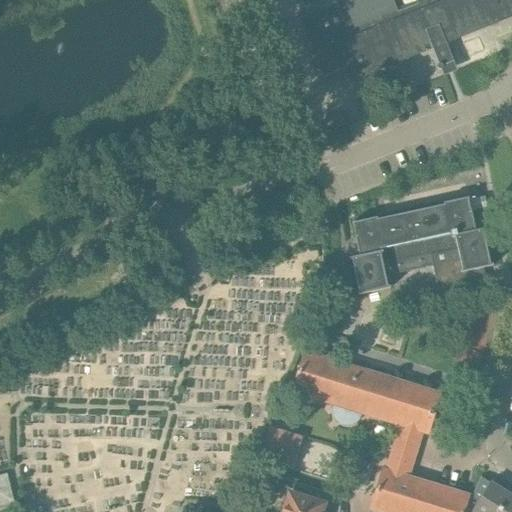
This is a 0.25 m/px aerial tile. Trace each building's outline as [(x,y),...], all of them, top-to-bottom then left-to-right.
[(301,0),(308,16),(299,20),(322,79),(347,69),(351,80),(378,70),(377,67),(488,22),(489,24),(511,15),(511,4),(510,0),(301,0)] [(476,232),(468,199),(444,204),(444,206),(431,209),(378,221),(377,219),(352,224),(360,257),(350,259),(350,261),(353,260),(360,294),(357,294),(358,296),(391,289),(390,287),(388,288),(383,266),(430,255),(439,293),(487,282),(483,269),(493,267),(493,265),(490,265),(483,232),(485,231),(485,230),(476,232)] [(363,414),(400,426),(422,432),(428,434),(429,431),(428,431),(438,398),(439,398),(440,395),(421,389),(305,354),(293,393),(335,405),(333,411),(334,416),(336,420),(342,425),(348,426),(354,425),(359,422),(362,418),(363,414)] [(422,432),(400,426),(386,471),(384,471),(372,510),(378,511),(463,511),(468,497),(408,478),(422,432)] [(303,437),(270,427),(259,460),(293,471),(303,437)] [(0,505),(14,503),(7,474),(0,476),(0,505)] [(472,511),(499,511),(510,495),(491,483),(491,484),(481,478),(470,501),(477,505),(472,511)] [(330,511),(335,495),(296,483),(292,496),(290,495),(284,511),(320,511),(322,507),(330,509),(329,511),(330,511)] [(511,511),(511,496),(510,495),(499,511),(511,511)]
